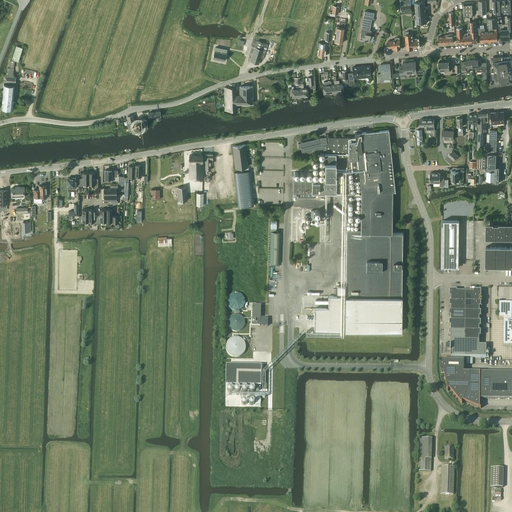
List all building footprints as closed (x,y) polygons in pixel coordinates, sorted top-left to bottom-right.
[(411,11),(410,0),(404,0),(400,0),(401,11),(411,11)] [(479,14),(487,14),(486,0),(478,1),(479,14)] [(498,16),(499,41),(506,41),(506,40),(510,40),(510,30),(511,28),(511,0),(493,0),(494,10),(496,10),(496,16),(498,16)] [(425,1),(415,2),(417,23),(427,22),(425,1)] [(474,2),(463,3),(463,16),(474,15),(474,2)] [(359,40),(360,40),(369,42),(371,30),(369,30),(372,18),(373,19),(374,13),(364,11),(359,40)] [(489,31),(489,42),(498,41),(497,18),(488,18),(489,31)] [(476,21),(470,22),(471,33),(469,33),(469,43),(478,42),(477,29),(476,21)] [(335,41),(338,42),(339,43),(341,43),(342,42),(343,42),(345,28),(340,27),(340,26),(336,26),(336,28),(337,29),(336,37),(335,41)] [(489,42),(489,31),(485,31),(485,28),(480,28),(480,29),(481,42),(489,42)] [(413,47),(418,46),(417,38),(413,39),(413,33),(409,34),(409,33),(405,33),(407,48),(413,47)] [(445,43),(453,43),(453,34),(445,35),(445,36),(438,37),(439,44),(443,43),(443,44),(445,44),(445,43)] [(400,49),(399,37),(395,37),(395,40),(388,41),(389,47),(392,47),(393,50),(400,49)] [(257,40),(253,39),(251,44),(252,45),(252,47),(250,52),(252,53),(250,61),(259,64),(261,58),(263,59),(269,43),(266,42),(265,43),(257,40)] [(318,42),(317,47),(319,47),(318,55),(325,56),(325,48),(326,44),(322,43),(322,42),(318,42)] [(12,59),(18,61),(22,48),(16,46),(12,59)] [(213,51),(212,60),(227,61),(228,53),(213,51)] [(502,58),(502,56),(491,58),(492,66),(494,66),(494,70),(491,70),(492,78),(493,78),(494,85),(511,82),(511,59),(511,60),(511,57),(502,58)] [(478,59),(472,60),(472,67),(476,67),(477,72),(483,72),(483,74),(483,80),(487,80),(487,66),(486,63),(481,63),(481,61),(478,61),(478,59)] [(466,61),(461,62),(462,72),(469,72),(469,67),(472,67),(472,60),(466,60),(466,61)] [(416,62),(416,61),(403,62),(403,66),(400,66),(400,68),(400,76),(407,75),(406,73),(417,71),(417,73),(423,72),(422,62),(416,62)] [(449,67),(452,67),(452,62),(449,62),(449,61),(439,62),(439,66),(438,66),(438,69),(439,69),(439,70),(444,70),(444,71),(450,70),(449,67)] [(381,74),(377,74),(378,78),(378,82),(381,81),(381,78),(390,77),(390,73),(389,64),(380,64),(381,74)] [(349,85),(354,85),(353,76),(370,74),(370,66),(352,67),(353,73),(348,73),(349,85)] [(325,85),(323,86),(323,93),(324,93),(332,92),(331,85),(331,81),(324,81),(325,85)] [(4,85),(3,94),(6,94),(8,94),(8,90),(14,90),(14,86),(4,85)] [(296,85),(296,89),(292,89),(292,96),(301,96),(301,85),(300,85),(296,85)] [(240,94),(238,94),(239,104),(253,103),(252,86),(239,86),(240,94)] [(239,104),(238,94),(236,94),(235,87),(224,87),(225,110),(236,110),(236,108),(239,108),(239,104)] [(3,94),(1,108),(12,109),(14,90),(8,90),(8,94),(6,94),(3,94)] [(160,110),(148,112),(149,118),(156,117),(161,117),(160,110)] [(503,112),(491,113),(492,123),(496,122),(504,122),(503,112)] [(147,119),(141,119),(140,119),(139,120),(138,121),(137,121),(135,122),(134,121),(133,115),(128,116),(128,121),(127,121),(128,128),(129,128),(130,129),(130,130),(131,131),(133,132),(135,128),(135,129),(137,129),(138,129),(139,129),(140,128),(141,127),(147,127),(147,119)] [(486,116),(480,117),(479,124),(478,125),(478,127),(478,132),(477,146),(481,146),(484,146),(484,132),(486,132),(486,122),(486,116)] [(420,119),(420,126),(427,126),(427,130),(434,129),(434,118),(420,119)] [(293,177),(293,192),(316,192),(347,192),(346,287),(345,296),(402,296),(403,233),(392,233),(392,191),(395,191),(388,129),(373,131),(359,133),(359,132),(355,132),(355,137),(349,138),(326,137),(326,138),(321,139),(320,137),(298,143),(298,148),(301,148),(303,155),(325,149),(325,178),(293,177)] [(453,131),(442,130),(442,139),(453,140),(453,131)] [(487,153),(496,154),(496,151),(496,150),(497,139),(489,138),(489,149),(488,149),(487,153)] [(247,153),(246,144),(233,146),(234,154),(236,168),(248,167),(246,153),(247,153)] [(453,151),(450,154),(448,156),(445,159),(451,164),(453,161),(458,156),(453,151)] [(477,153),(477,168),(487,169),(487,153),(477,153)] [(487,178),(487,182),(499,183),(499,178),(496,178),(496,175),(496,157),(496,155),(496,154),(487,153),(487,169),(487,172),(487,178)] [(189,155),(189,179),(202,179),(203,155),(189,155)] [(455,171),(452,172),(452,181),(459,181),(459,171),(464,171),(463,168),(457,168),(457,171),(455,171)] [(112,170),(105,169),(105,182),(112,182),(112,175),(117,175),(117,170),(112,170)] [(250,170),(234,172),(238,204),(238,207),(254,205),(250,170)] [(89,185),(89,172),(88,172),(85,172),(83,172),(83,179),(79,179),(79,186),(83,186),(83,185),(89,185)] [(89,172),(89,185),(94,185),(95,189),(98,189),(98,178),(95,178),(95,172),(92,172),(89,172)] [(440,173),(430,173),(430,182),(440,182),(440,186),(443,186),(443,176),(440,176),(440,173)] [(76,178),(67,178),(67,184),(67,187),(67,189),(76,189),(76,187),(76,178)] [(104,195),(116,194),(116,188),(117,188),(117,185),(110,185),(110,188),(104,188),(104,191),(103,191),(103,194),(104,194),(104,195)] [(19,188),(11,188),(12,197),(24,196),(24,187),(19,187),(19,188)] [(187,195),(186,189),(186,187),(177,187),(178,201),(187,200),(187,195)] [(160,189),(151,189),(151,199),(160,199),(160,189)] [(43,202),(42,197),(39,197),(40,190),(39,190),(34,190),(34,197),(34,202),(37,202),(38,203),(41,202),(43,202)] [(116,200),(116,194),(104,195),(103,195),(103,198),(104,198),(104,200),(110,200),(110,204),(117,204),(117,200),(116,200)] [(69,215),(71,215),(78,215),(78,204),(74,204),(74,211),(71,211),(69,211),(69,215)] [(82,222),(88,222),(88,209),(85,209),(82,209),(82,216),(79,216),(79,223),(82,223),(82,222)] [(97,223),(97,216),(94,216),(94,209),(92,209),(89,209),(88,209),(88,222),(94,222),(94,223),(97,223)] [(100,222),(106,222),(106,209),(103,209),(100,209),(100,216),(97,216),(97,223),(100,223),(100,222)] [(106,209),(106,222),(112,222),(112,223),(118,223),(118,216),(112,215),(112,209),(110,209),(107,209),(106,209)] [(460,255),(459,255),(459,220),(443,220),(443,266),(455,266),(459,266),(459,259),(460,255)] [(30,221),(22,222),(22,232),(31,232),(30,221)] [(486,229),(486,239),(490,239),(491,239),(495,239),(496,239),(496,225),(493,225),(492,225),(492,223),(486,223),(486,229)] [(496,225),(496,239),(500,239),(501,239),(505,239),(506,239),(506,229),(506,223),(499,223),(499,225),(498,225),(496,225)] [(0,226),(0,241),(10,241),(9,226),(0,226)] [(280,262),(281,230),(279,230),(270,230),(269,262),(278,262),(280,262)] [(291,243),(297,242),(297,241),(298,241),(298,242),(305,242),(305,230),(291,230),(291,243)] [(495,267),(496,247),(495,247),(491,247),(490,247),(486,247),(485,264),(485,266),(485,267),(486,267),(490,267),(491,267),(495,267)] [(496,247),(495,267),(496,267),(500,267),(501,267),(505,267),(506,247),(505,247),(501,247),(500,247),(496,247)] [(314,308),(314,330),(346,330),(346,332),(347,333),(348,332),(348,330),(401,331),(402,296),(345,296),(346,287),(337,287),(337,296),(329,296),(328,308),(314,308)] [(451,297),(451,302),(465,302),(466,292),(456,292),(456,290),(450,290),(450,297),(451,297)] [(480,302),(480,297),(481,297),(481,291),(475,291),(475,292),(466,292),(465,302),(480,302)] [(451,305),(451,311),(465,312),(465,302),(451,302),(450,302),(450,305),(451,305)] [(480,312),(480,306),(481,306),(481,302),(480,302),(465,302),(465,312),(480,312)] [(504,320),(504,334),(503,346),(511,345),(511,320),(511,304),(499,304),(499,318),(503,318),(503,320),(504,320)] [(252,305),(252,324),(260,325),(261,305),(252,305)] [(451,315),(451,321),(465,321),(465,312),(451,311),(450,311),(450,315),(451,315)] [(479,321),(480,315),(481,315),(481,312),(480,312),(465,312),(465,321),(479,321)] [(451,325),(451,331),(465,331),(465,321),(451,321),(450,321),(450,325),(451,325)] [(479,331),(479,325),(481,325),(481,321),(479,321),(465,321),(465,331),(479,331)] [(479,346),(479,341),(465,341),(465,331),(451,331),(449,331),(449,334),(451,334),(451,345),(442,345),(442,357),(486,358),(486,346),(479,346)] [(465,341),(479,341),(479,335),(481,335),(481,331),(479,331),(465,331),(465,341)] [(464,372),(464,361),(442,360),(442,373),(444,373),(448,392),(448,391),(450,389),(450,390),(464,379),(464,372)] [(261,368),(227,367),(227,385),(261,385),(261,368)] [(464,379),(450,390),(462,403),(463,401),(480,408),(480,373),(464,372),(464,379)] [(511,372),(480,373),(480,399),(511,399),(511,372)] [(420,439),(418,471),(430,472),(432,439),(420,439)] [(444,459),(453,460),(453,448),(445,448),(444,459)] [(454,467),(441,467),(441,495),(453,495),(454,467)] [(491,488),(503,488),(503,468),(491,468),(491,488)]
